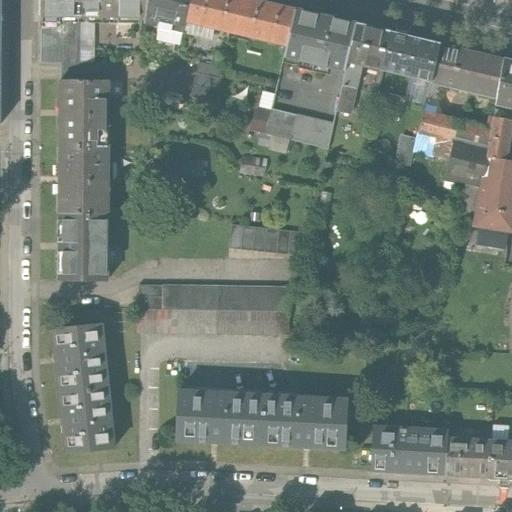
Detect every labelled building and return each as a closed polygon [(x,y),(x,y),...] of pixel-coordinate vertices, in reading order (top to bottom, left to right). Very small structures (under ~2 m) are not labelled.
[(88,13),(87,0),(39,0),(40,13),(88,13)] [(147,0),(87,0),(88,13),(87,18),(117,18),(145,18),(147,0)] [(147,0),(145,18),(182,27),(184,21),(188,0),(147,0)] [(188,0),(184,21),(235,32),(242,0),(188,0)] [(294,9),(257,0),(242,0),(235,32),(285,44),(294,9)] [(357,24),(294,9),(285,44),(281,61),(345,76),(348,63),(357,24)] [(95,23),(39,22),(39,63),(61,63),(61,81),(109,82),(109,62),(95,62),(95,23)] [(363,67),(383,72),(392,33),(357,24),(348,63),(363,67)] [(411,78),(431,83),(440,45),(392,33),(383,72),(411,78)] [(458,49),(440,45),(431,83),(442,86),(497,99),(507,61),(492,57),(458,49)] [(496,104),(511,107),(511,62),(507,61),(497,99),(496,104)] [(352,111),(363,67),(348,63),(345,76),(337,107),(352,111)] [(198,64),(190,98),(213,103),(221,70),(198,64)] [(288,77),(284,94),(299,97),(303,81),(288,77)] [(426,103),(431,83),(411,78),(406,98),(426,103)] [(109,82),(61,81),(60,148),(108,148),(109,82)] [(437,109),(442,86),(431,83),(426,103),(421,124),(490,140),(494,123),(437,109)] [(275,91),(272,107),(295,113),(299,97),(284,94),(275,91)] [(294,119),(295,113),(272,107),(271,111),(255,107),(250,128),(289,137),(294,119)] [(511,114),(496,112),(494,123),(490,140),(490,150),(495,151),(493,160),(491,171),(484,173),(482,183),(478,208),(476,220),(482,221),(508,226),(511,226),(511,154),(508,153),(511,132),(511,114)] [(335,118),(322,115),(316,139),(330,142),(335,118)] [(309,123),(294,119),(289,137),(289,140),(304,143),(309,123)] [(392,165),(408,168),(413,140),(397,137),(392,165)] [(60,148),(59,219),(107,219),(108,148),(60,148)] [(466,180),(482,183),(484,173),(491,171),(493,160),(452,150),(447,175),(466,180)] [(201,176),(201,160),(184,160),(184,176),(201,176)] [(460,204),(478,208),(482,183),(466,180),(460,204)] [(107,219),(59,219),(59,280),(107,281),(107,219)] [(505,248),(508,226),(482,221),(478,243),(505,248)] [(232,226),(229,248),(300,256),(302,234),(232,226)] [(317,259),(326,260),(327,250),(318,249),(317,259)] [(139,284),(138,308),(289,311),(289,287),(139,284)] [(288,335),(289,311),(138,308),(138,332),(288,335)] [(60,391),(107,386),(100,326),(54,331),(60,391)] [(66,452),(113,447),(107,386),(60,391),(66,452)] [(260,444),(263,394),(179,389),(176,439),(260,444)] [(263,394),(260,444),(344,449),(347,399),(263,394)] [(446,430),(374,426),(372,471),(444,474),(446,436),(446,430)] [(489,476),(491,439),(446,436),(444,474),(489,476)] [(511,477),(511,439),(491,439),(489,476),(511,477)]
